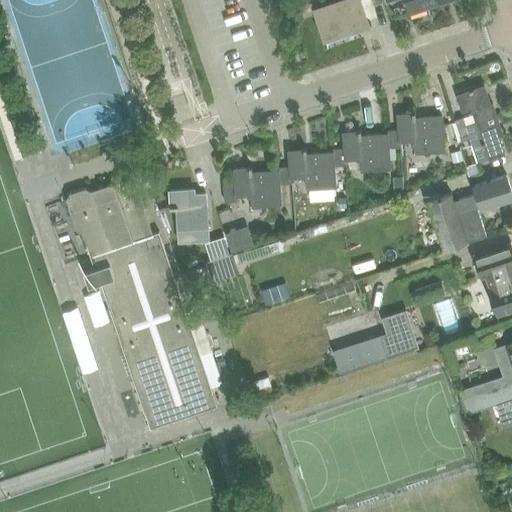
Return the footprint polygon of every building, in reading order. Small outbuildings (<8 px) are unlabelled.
[(359,0),(348,0),(317,11),(326,39),(358,28),(355,19),(365,15),(359,0)] [(386,0),(387,0),(405,0),(409,11),(441,1),(440,0),(386,0)] [(497,114),(493,102),(491,103),(485,85),(458,94),(463,109),(472,106),(477,121),(497,114)] [(388,147),(389,147),(395,146),(401,146),(401,140),(416,139),(416,150),(445,149),(442,115),(416,117),(416,111),(413,112),(413,113),(399,114),(400,129),(387,130),(387,133),(388,147)] [(458,127),(461,135),(462,139),(471,136),(479,161),(505,153),(499,135),(503,134),(497,114),(477,121),(466,125),(458,127)] [(458,127),(466,125),(463,116),(455,119),(458,127)] [(390,158),(389,147),(388,147),(387,133),(361,135),(361,130),(359,130),(359,131),(344,132),(345,147),(332,148),(333,152),(334,165),(347,164),(346,158),(361,157),(362,169),(390,167),(390,158)] [(336,185),(334,165),(333,152),(307,153),(306,147),(304,148),(304,149),(289,150),(290,165),(278,166),(278,170),(279,183),(280,183),(292,182),(292,176),(306,175),(307,187),(336,185)] [(460,150),(451,152),(453,162),(463,159),(460,150)] [(163,156),(157,158),(158,162),(166,166),(166,165),(163,156)] [(279,183),(278,170),(252,171),(252,166),(249,166),(249,168),(235,169),(236,183),(224,184),(225,201),(238,200),(237,194),(252,193),(253,205),(261,205),(281,203),(280,183),(279,183)] [(511,190),(507,175),(428,199),(435,221),(449,217),(454,232),(486,222),(481,206),(511,196),(511,190)] [(403,176),(393,177),(394,186),(404,186),(403,176)] [(70,193),(67,199),(77,229),(83,232),(91,255),(93,255),(96,265),(97,267),(87,270),(86,269),(85,269),(86,270),(89,275),(92,279),(96,283),(97,284),(98,284),(97,282),(101,281),(110,307),(132,374),(145,413),(145,414),(146,413),(151,428),(162,424),(166,422),(171,421),(176,419),(181,418),(187,415),(194,413),(204,410),(217,405),(213,391),(211,386),(222,382),(197,308),(186,312),(159,231),(152,233),(133,177),(115,183),(114,183),(100,188),(92,190),(91,191),(86,188),(70,193)] [(171,204),(170,204),(170,207),(177,206),(179,241),(209,239),(206,193),(194,193),(194,189),(171,190),(171,204)] [(232,236),(255,231),(252,214),(229,218),(232,236)] [(208,243),(213,259),(229,254),(224,238),(208,243)] [(511,246),(510,241),(473,253),(481,278),(484,277),(497,316),(511,310),(511,246)] [(213,259),(206,261),(213,281),(238,273),(232,254),(229,254),(213,259)] [(343,262),(310,272),(315,285),(347,275),(343,262)] [(285,282),(261,290),(266,304),(290,296),(285,282)] [(379,334),(387,357),(415,348),(405,314),(387,319),(390,331),(379,334)] [(511,398),(511,342),(507,344),(511,358),(511,380),(462,397),(467,413),(496,404),(511,398)] [(511,398),(496,404),(502,423),(511,419),(511,398)]
